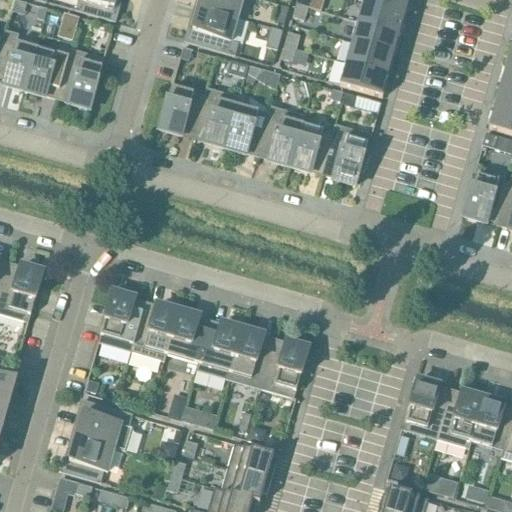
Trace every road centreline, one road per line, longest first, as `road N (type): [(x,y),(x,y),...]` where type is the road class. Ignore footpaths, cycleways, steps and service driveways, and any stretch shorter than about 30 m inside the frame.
road 1 (residential): [(89,243),(334,317),(282,511)]
road 2 (residential): [(430,255),(501,7),(476,0)]
road 3 (residential): [(358,511),(409,341),(511,364)]
road 4 (residential): [(12,511),(89,243)]
road 5 (unclassified): [(365,236),(111,168)]
road 6 (residential): [(433,0),(365,236)]
road 7 (residential): [(159,0),(111,168)]
